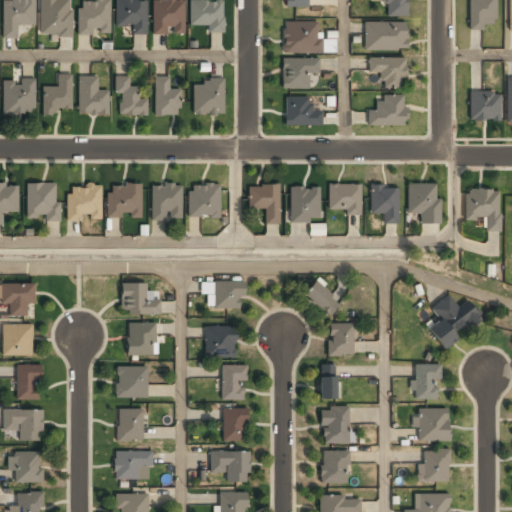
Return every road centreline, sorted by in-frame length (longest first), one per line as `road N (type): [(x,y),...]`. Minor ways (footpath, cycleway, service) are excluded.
road 1 (residential): [(0,152),(443,155)]
road 2 (residential): [(80,511),(79,331)]
road 3 (residential): [(282,511),(282,334)]
road 4 (residential): [(442,0),(443,155)]
road 5 (residential): [(250,0),(249,154)]
road 6 (residential): [(485,511),(484,373)]
